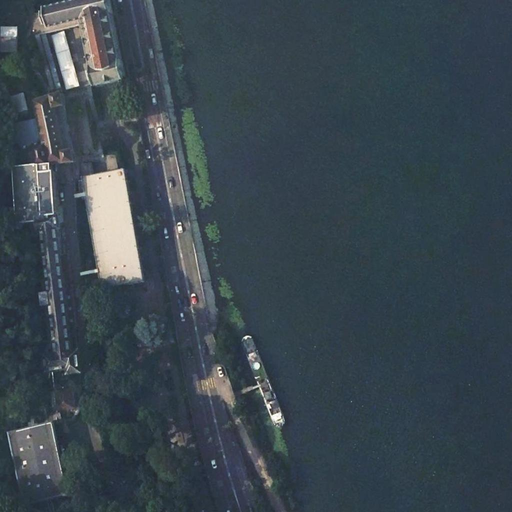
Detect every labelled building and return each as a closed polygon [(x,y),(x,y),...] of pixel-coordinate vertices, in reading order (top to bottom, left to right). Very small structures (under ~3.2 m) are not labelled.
[(83,28),(92,69),(96,88),(127,82),(123,62),(122,62),(109,0),(88,0),(43,10),(44,14),(34,16),(39,38),(54,93),(51,93),(52,98),(33,102),(36,120),(13,125),(18,152),(34,149),(37,165),(13,170),(18,226),(23,225),(25,238),(39,237),(39,234),(42,234),(56,355),(44,357),(46,372),(68,369),(68,374),(81,372),(67,254),(60,255),(57,230),(60,229),(59,214),(58,214),(54,172),(52,172),(52,165),(77,163),(64,96),(62,96),(46,35),(83,28)] [(2,28),(2,53),(22,53),(22,28),(2,28)] [(150,286),(136,173),(88,178),(101,291),(150,286)] [(101,284),(98,268),(91,269),(94,285),(101,284)] [(243,338),(241,342),(274,425),(280,428),(286,426),(286,419),(253,338),(249,336),(243,338)] [(57,390),(59,409),(76,407),(73,388),(57,390)] [(71,495),(55,423),(8,433),(25,506),(71,495)]
